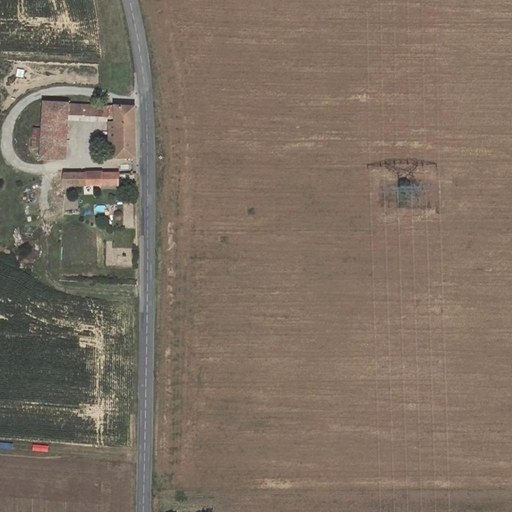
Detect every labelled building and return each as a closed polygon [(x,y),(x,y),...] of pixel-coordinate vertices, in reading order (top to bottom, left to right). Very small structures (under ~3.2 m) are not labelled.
[(68,121),(69,105),(44,104),(43,129),(43,133),(67,134),(68,121)] [(68,121),(115,123),(115,107),(69,105),(68,121)] [(136,159),(135,108),(115,107),(115,123),(116,159),(136,159)] [(41,159),(43,133),(43,129),(33,129),(31,159),(41,159)] [(65,159),(67,134),(43,133),(41,159),(65,159)] [(65,187),(121,186),(121,173),(65,174),(65,187)]
